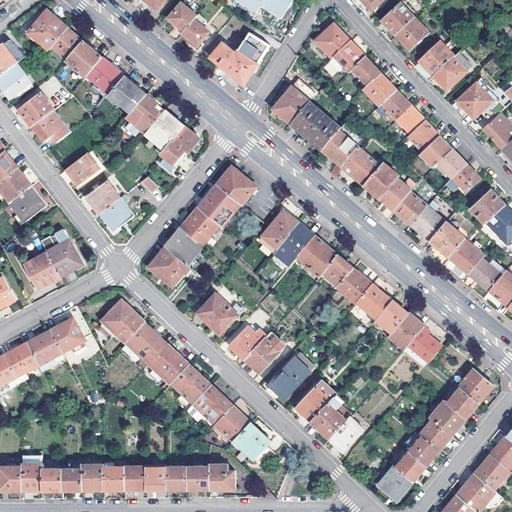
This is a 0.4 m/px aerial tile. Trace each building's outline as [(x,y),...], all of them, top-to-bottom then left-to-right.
[(144,0),(157,11),(166,0),(144,0)] [(240,0),(253,8),(257,3),(282,19),(293,0),(240,0)] [(363,0),(373,10),(383,0),(363,0)] [(383,21),(397,36),(416,18),(402,3),(383,21)] [(196,19),(197,17),(183,5),(170,21),(185,33),(196,19)] [(52,49),(68,30),(48,12),(30,34),(50,51),(52,49)] [(429,32),(416,18),(397,36),(410,50),(429,32)] [(200,46),(211,33),(196,19),(185,33),(200,46)] [(318,39),(318,40),(316,42),(325,51),(327,49),(334,57),(352,41),(335,23),(318,39)] [(68,30),(52,49),(67,61),(83,42),(68,30)] [(225,44),(213,58),(226,68),(246,85),(271,45),(251,33),(238,54),(225,44)] [(454,38),(446,46),(450,51),(458,43),(454,38)] [(0,76),(17,63),(25,57),(11,41),(0,49),(0,76)] [(350,72),(353,69),(366,56),(363,52),(352,41),(334,57),(329,62),(338,70),(343,65),(350,72)] [(102,59),(83,42),(67,61),(66,62),(86,78),(87,76),(102,59)] [(420,61),(434,76),(455,56),(450,51),(446,46),(441,42),(420,61)] [(455,56),(434,76),(448,90),(468,71),(463,66),(468,61),(459,52),(455,56)] [(366,56),(353,69),(361,78),(357,81),(365,89),(367,87),(382,73),(366,56)] [(102,59),(87,76),(110,95),(125,78),(112,67),(102,59)] [(491,60),(484,66),(491,74),(499,67),(491,60)] [(473,67),(468,61),(463,66),(468,71),(473,67)] [(17,63),(0,76),(0,83),(12,99),(32,84),(17,63)] [(382,73),(367,87),(374,94),(372,96),(380,106),(383,103),(398,89),(382,73)] [(110,95),(108,98),(128,115),(145,95),(125,78),(110,95)] [(292,124),(311,102),(318,93),(300,79),(275,109),(292,124)] [(474,119),(481,113),(494,100),(482,88),(485,85),(493,93),(494,92),(482,79),(458,102),(474,119)] [(494,100),(481,113),(484,116),(501,102),(493,93),(485,85),(482,88),(494,100)] [(398,89),(383,103),(398,119),(412,105),(407,99),(398,89)] [(46,117),(55,110),(43,95),(21,111),(33,127),(46,117)] [(167,110),(145,95),(128,115),(126,118),(133,124),(130,128),(138,134),(141,129),(147,133),(167,110)] [(292,124),(323,150),(341,128),(311,102),(292,124)] [(412,105),(398,119),(411,134),(426,119),(412,105)] [(50,138),(52,136),(57,143),(72,132),(55,110),(46,117),(33,127),(45,142),(50,138)] [(162,146),(167,150),(187,127),(171,114),(167,110),(147,133),(162,146)] [(511,123),(501,112),(484,128),(490,134),(503,148),(511,139),(511,123)] [(423,150),(440,134),(434,128),(426,119),(411,134),(409,136),(423,150)] [(345,123),(341,128),(323,150),(342,166),(358,146),(354,143),(360,136),(345,123)] [(201,139),(187,127),(167,150),(163,155),(167,158),(161,164),(173,174),(201,139)] [(454,149),(440,134),(423,150),(419,154),(426,161),(427,160),(434,168),(435,166),(454,149)] [(511,139),(503,148),(511,158),(511,139)] [(159,151),(163,155),(167,150),(162,146),(159,151)] [(342,166),(365,185),(381,165),(358,146),(342,166)] [(449,181),(468,163),(454,149),(435,166),(449,181)] [(0,179),(1,181),(18,168),(19,168),(6,151),(0,155),(0,179)] [(101,170),(89,154),(67,170),(79,186),(101,170)] [(381,165),(365,185),(376,194),(380,198),(398,177),(399,175),(384,162),(381,165)] [(457,179),(467,190),(467,191),(481,178),(468,163),(449,181),(452,183),(457,179)] [(219,185),(243,205),(244,206),(259,188),(245,176),(234,167),(219,185)] [(0,181),(0,188),(11,202),(31,186),(18,168),(1,181),(0,181)] [(150,176),(144,182),(153,193),(160,186),(150,176)] [(413,189),(398,177),(380,198),(395,210),(412,191),(413,189)] [(457,179),(452,183),(462,194),(467,190),(457,179)] [(101,214),(122,198),(110,182),(89,198),(101,214)] [(219,185),(201,207),(222,224),(225,227),(243,205),(219,185)] [(31,186),(11,202),(25,220),(45,204),(31,186)] [(487,222),(506,204),(491,188),(471,208),(478,216),(480,214),(487,222)] [(395,210),(412,224),(427,206),(428,205),(412,191),(395,210)] [(126,195),(122,198),(101,214),(115,232),(136,216),(127,203),(130,200),(126,195)] [(511,238),(511,210),(506,204),(487,222),(485,224),(498,238),(500,236),(507,244),(511,238)] [(412,224),(420,231),(421,229),(425,232),(433,238),(446,222),(427,206),(412,224)] [(183,228),(204,246),(222,224),(201,207),(183,228)] [(283,245),(301,224),(287,211),(264,238),(279,250),(283,245)] [(431,240),(450,256),(465,238),(466,237),(447,221),(446,222),(433,238),(431,240)] [(317,237),(301,224),(283,245),(299,258),(317,237)] [(183,228),(167,247),(188,265),(193,259),(204,246),(183,228)] [(420,231),(431,240),(433,238),(425,232),(421,229),(420,231)] [(298,259),(321,278),(324,275),(340,256),(317,237),(299,258),(298,259)] [(262,241),(276,253),(279,250),(264,238),(262,241)] [(450,256),(469,272),(482,257),(484,254),(465,238),(450,256)] [(48,252),(48,253),(61,276),(83,264),(71,240),(48,252)] [(188,265),(167,247),(151,267),(175,287),(176,286),(190,268),(191,267),(188,265)] [(61,276),(48,253),(26,264),(38,289),(61,277),(61,276)] [(339,288),(355,269),(345,261),(340,256),(324,275),(339,288)] [(469,272),(490,290),(503,274),(490,264),(482,257),(469,272)] [(199,264),(193,259),(188,265),(191,267),(194,270),(199,264)] [(493,261),(490,264),(503,274),(506,271),(493,261)] [(265,262),(260,274),(271,278),(276,266),(265,262)] [(190,268),(176,286),(177,287),(192,269),(190,268)] [(358,305),(359,304),(374,285),(355,269),(339,288),(338,289),(358,305)] [(511,304),(511,273),(507,270),(506,271),(503,274),(490,290),(510,306),(511,304)] [(4,277),(0,278),(0,309),(17,301),(4,277)] [(359,304),(379,321),(395,303),(374,285),(359,304)] [(241,315),(218,293),(199,314),(221,335),(241,315)] [(116,330),(121,335),(129,342),(147,323),(123,300),(105,319),(106,320),(99,327),(107,335),(109,333),(112,335),(116,330)] [(378,322),(393,335),(410,315),(395,303),(379,321),(378,322)] [(409,348),(425,329),(410,315),(393,335),(391,338),(406,351),(409,348)] [(52,330),(64,353),(87,341),(75,318),(52,330)] [(135,349),(143,356),(150,363),(169,344),(147,323),(129,342),(128,343),(135,349)] [(232,345),(247,359),(265,340),(257,333),(250,326),(232,345)] [(261,329),(257,333),(265,340),(269,336),(261,329)] [(432,334),(425,329),(409,348),(431,365),(432,364),(444,350),(429,337),(432,334)] [(29,343),(41,365),(64,353),(52,330),(29,343)] [(116,330),(112,335),(116,340),(121,335),(116,330)] [(265,340),(247,359),(261,373),(281,352),(280,351),(287,344),(274,332),(269,336),(265,340)] [(5,355),(17,378),(41,365),(29,343),(5,355)] [(169,344),(150,363),(172,384),(173,383),(190,364),(179,354),(169,344)] [(143,356),(135,349),(130,355),(137,362),(143,356)] [(0,358),(0,386),(4,385),(17,378),(5,355),(0,358)] [(314,371),(298,356),(272,383),(280,390),(282,388),(291,395),(314,371)] [(190,364),(173,383),(194,404),(212,385),(200,374),(190,364)] [(460,387),(461,388),(480,403),(494,386),(474,370),(460,387)] [(330,403),(339,395),(324,381),(298,408),(313,422),(330,403)] [(286,400),(291,395),(282,388),(280,390),(272,383),(270,385),(286,400)] [(212,385),(194,404),(216,424),(233,405),(223,395),(212,385)] [(448,403),(467,418),(480,403),(461,388),(448,403)] [(431,418),(433,420),(452,436),(460,427),(467,418),(448,403),(445,401),(431,418)] [(330,403),(313,422),(321,429),(331,439),(349,421),(330,403)] [(233,405),(216,424),(234,442),(235,441),(252,423),(233,405)] [(349,421),(331,439),(345,452),(363,432),(357,426),(359,423),(352,417),(349,421)] [(422,436),(440,451),(452,436),(433,420),(420,435),(422,436)] [(280,457),(270,448),(260,439),(264,435),(252,423),(235,441),(267,471),(280,457)] [(357,426),(363,432),(366,429),(359,423),(357,426)] [(260,439),(270,448),(274,444),(264,435),(260,439)] [(409,451),(410,452),(427,466),(435,457),(440,451),(422,436),(409,451)] [(492,455),(511,471),(511,439),(508,436),(492,455)] [(397,467),(414,481),(427,466),(410,452),(397,467)] [(490,458),(476,474),(495,490),(511,471),(492,455),(490,458)] [(24,464),(24,466),(24,490),(43,490),(43,468),(43,464),(24,464)] [(83,468),(83,490),(105,490),(104,466),(104,464),(83,464),(83,468)] [(211,464),(211,466),(211,489),(236,489),(235,470),(229,470),(229,464),(211,464)] [(0,490),(24,490),(24,466),(0,466),(0,490)] [(126,467),(104,466),(105,490),(126,490),(126,467)] [(126,466),(126,467),(126,490),(148,490),(147,466),(126,466)] [(169,466),(147,466),(148,490),(169,489),(169,466)] [(190,466),(169,466),(169,489),(190,489),(190,466)] [(211,466),(190,466),(190,489),(211,489),(211,466)] [(398,501),(414,481),(397,467),(396,466),(379,485),(398,501)] [(43,468),(43,490),(63,490),(63,468),(43,468)] [(83,468),(63,468),(63,490),(83,490),(83,468)] [(311,477),(300,472),(296,482),(307,487),(311,477)] [(458,496),(477,511),(480,511),(485,507),(497,492),(495,490),(476,474),(468,484),(458,496)] [(497,492),(485,507),(487,508),(498,506),(504,498),(497,492)] [(477,511),(458,496),(444,511),(477,511)]
